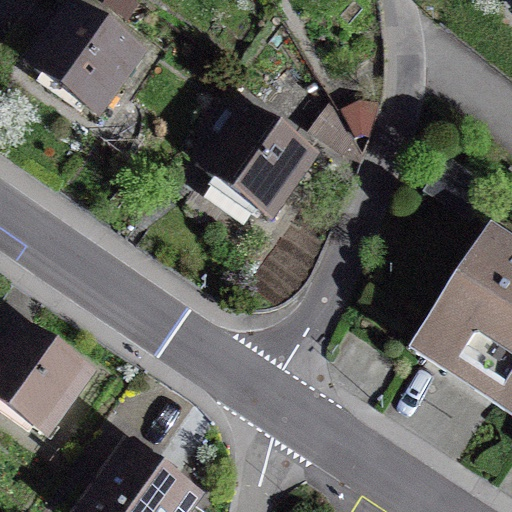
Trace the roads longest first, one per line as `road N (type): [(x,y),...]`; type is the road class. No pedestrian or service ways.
road 1 (residential): [(397,0),(406,45),(401,103),(336,281),(279,403)]
road 2 (residential): [(279,403),(0,200)]
road 3 (residential): [(445,511),(279,403)]
